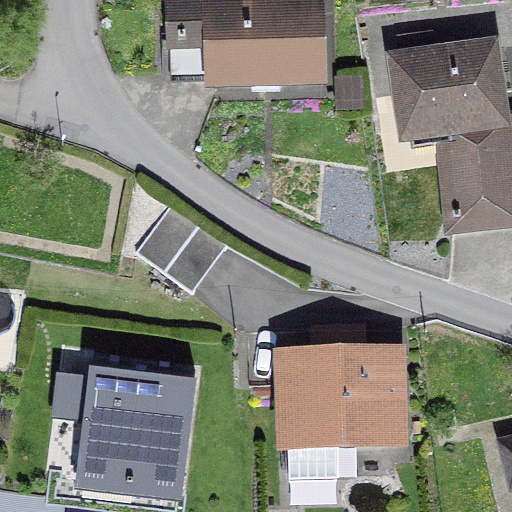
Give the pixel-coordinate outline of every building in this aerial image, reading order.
[(317,83),(314,0),(289,0),(255,1),(255,13),(167,15),(169,80),(207,79),(207,86),(317,83)] [(447,157),(441,158),(449,234),(511,227),(511,197),(505,125),(498,125),(488,52),(391,66),(401,142),(445,136),(447,157)] [(358,83),(332,83),(333,113),(359,113),(358,83)] [(133,257),(189,298),(224,250),(168,209),(133,257)] [(340,364),(339,333),(311,333),(312,364),(280,365),(282,442),(393,439),(391,362),(340,364)] [(89,363),(74,487),(175,499),(190,375),(89,363)] [(511,445),(499,449),(510,491),(511,490),(511,445)]
